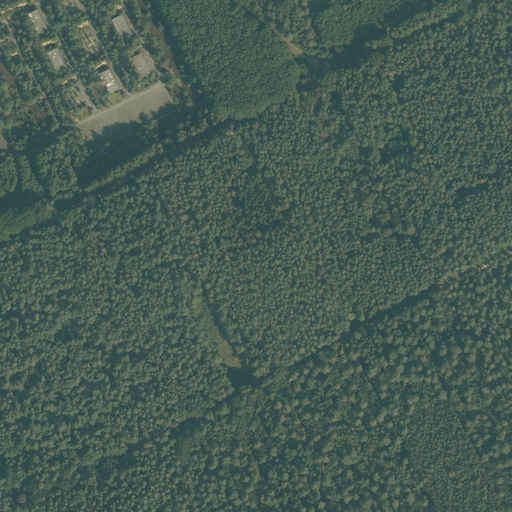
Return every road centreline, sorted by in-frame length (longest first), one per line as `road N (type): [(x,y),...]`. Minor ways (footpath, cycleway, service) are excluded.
road 1 (track): [(344,338),(232,128),(0,246)]
road 2 (track): [(2,511),(344,338)]
road 3 (track): [(344,338),(433,511)]
road 4 (track): [(344,338),(511,252)]
